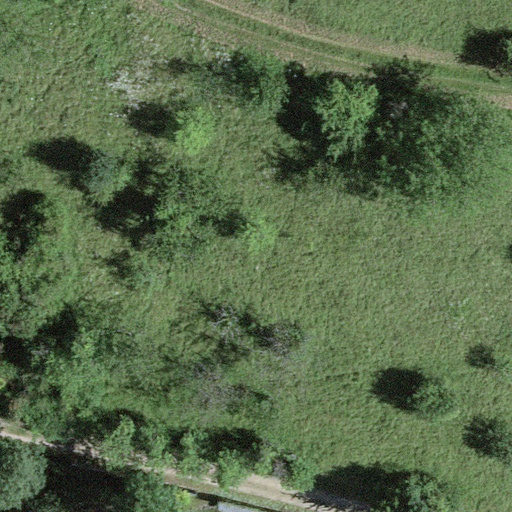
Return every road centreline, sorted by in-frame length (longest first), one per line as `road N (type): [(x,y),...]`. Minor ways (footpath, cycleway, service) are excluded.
road 1 (track): [(0,421),(362,511)]
road 2 (track): [(210,0),(342,52),(511,76)]
